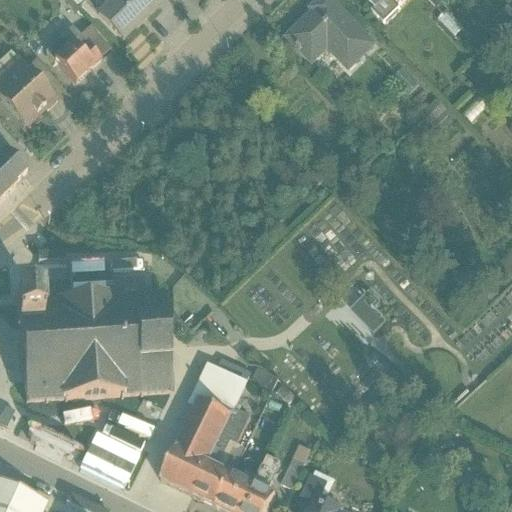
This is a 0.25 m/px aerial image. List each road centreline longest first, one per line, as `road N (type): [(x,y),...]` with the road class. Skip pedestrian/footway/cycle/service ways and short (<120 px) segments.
road 1 (tertiary): [(247,0),(0,238)]
road 2 (residential): [(0,451),(121,511)]
